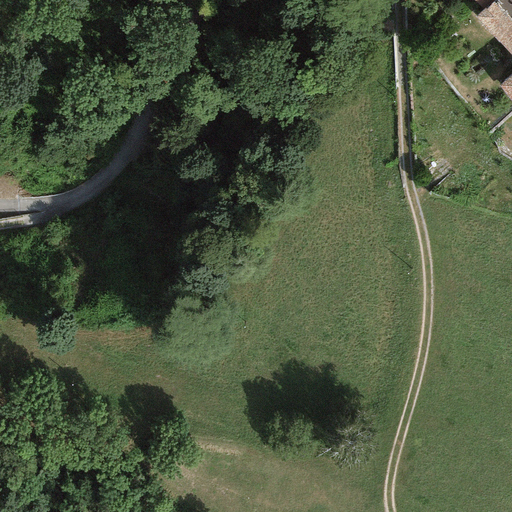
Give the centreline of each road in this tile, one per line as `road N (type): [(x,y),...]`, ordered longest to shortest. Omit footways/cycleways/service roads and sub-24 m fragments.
road 1 (track): [(395,0),(408,186),(425,237),(430,330),(389,511)]
road 2 (residential): [(0,202),(64,200),(93,186),(173,63),(194,0)]
